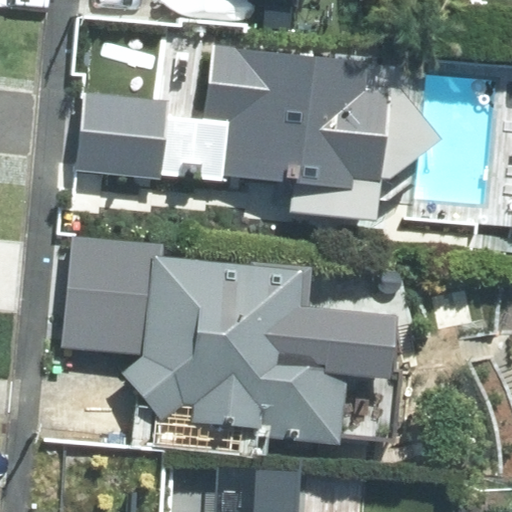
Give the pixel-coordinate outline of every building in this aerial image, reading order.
[(226,45),(216,161),(362,174),(373,58),(226,45)] [(511,79),(494,79),(492,127),(511,128),(511,79)] [(142,174),(147,94),(76,90),(71,170),(142,174)] [(511,138),(487,138),(484,230),(511,231),(511,138)] [(339,263),(144,248),(133,395),(328,409),(339,263)]
